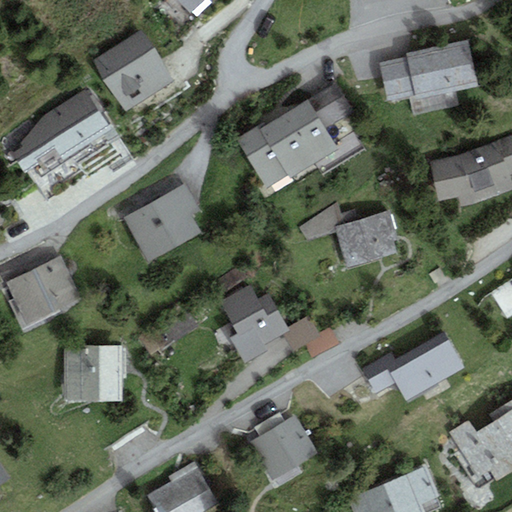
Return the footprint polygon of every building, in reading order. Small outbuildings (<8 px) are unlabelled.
[(178,0),(191,13),(205,0),(208,0),(210,1),(211,0),(178,0)] [(142,30),(94,61),(126,112),(175,81),(142,30)] [(406,56),(378,62),(387,101),(415,95),(416,98),(477,85),(467,40),(406,53),(406,56)] [(263,122),(236,139),(267,188),(287,175),(290,180),(339,149),(327,129),(355,112),(336,81),(265,125),(263,122)] [(43,115),(12,153),(24,173),(27,171),(47,201),(87,175),(73,155),(102,136),(108,144),(119,137),(86,87),(43,115)] [(511,135),(458,155),(430,161),(439,202),(459,197),(462,207),(473,204),(511,189),(511,181),(510,175),(511,174),(511,135)] [(186,183),(124,217),(148,261),(201,232),(192,216),(202,210),(186,183)] [(359,219),(355,209),(342,214),(337,203),(299,228),(306,241),(336,233),(347,268),(397,253),(393,241),(398,240),(390,210),(359,219)] [(61,256),(7,283),(28,326),(82,299),(61,256)] [(213,285),(220,295),(243,279),(236,269),(213,285)] [(230,337),(243,362),(267,349),(265,344),(283,334),(290,330),(288,327),(269,292),(258,298),(251,284),(220,301),(238,332),(230,337)] [(165,347),(199,325),(188,307),(154,329),(165,347)] [(309,315),(288,327),(290,330),(283,334),(293,352),(305,345),(321,336),(319,333),(309,315)] [(330,327),(319,333),(321,336),(305,345),(312,359),(339,344),(330,327)] [(391,352),(361,369),(376,395),(396,384),(406,401),(465,367),(445,332),(396,360),(391,352)] [(122,344),(63,345),(63,401),(122,401),(122,344)] [(468,421),(450,433),(478,476),(490,468),(498,479),(511,470),(511,397),(492,411),(497,419),(476,433),(468,421)] [(260,436),(250,441),(273,479),(317,453),(295,414),(284,420),(279,412),(254,427),(260,436)] [(0,461),(0,483),(10,477),(0,461)] [(425,464),(350,497),(356,511),(424,511),(421,505),(439,497),(425,464)] [(197,467),(147,495),(156,511),(153,511),(202,511),(218,503),(197,467)]
